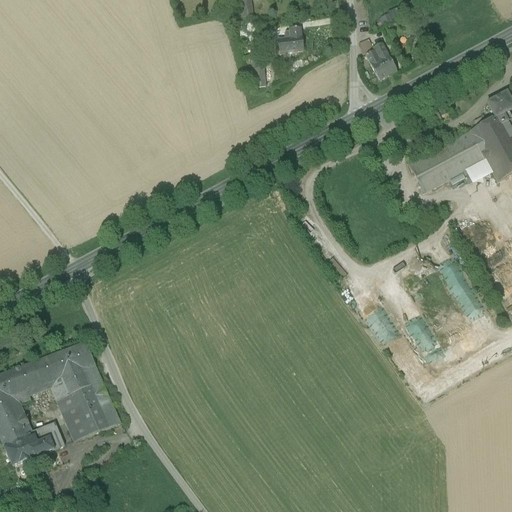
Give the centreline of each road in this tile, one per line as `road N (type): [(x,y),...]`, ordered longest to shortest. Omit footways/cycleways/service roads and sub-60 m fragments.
road 1 (primary): [(366,114),(72,271)]
road 2 (unclassified): [(72,271),(137,423),(202,511)]
road 3 (primary): [(511,34),(366,114)]
